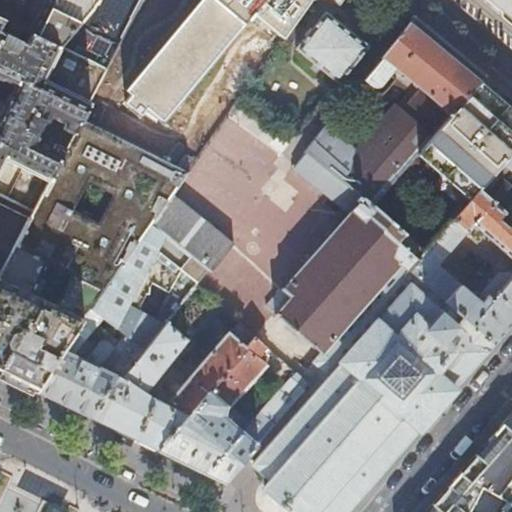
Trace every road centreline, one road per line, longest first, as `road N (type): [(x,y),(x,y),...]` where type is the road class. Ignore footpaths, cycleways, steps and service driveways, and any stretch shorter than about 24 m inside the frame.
road 1 (residential): [(394,511),(511,371)]
road 2 (residential): [(161,511),(0,432)]
